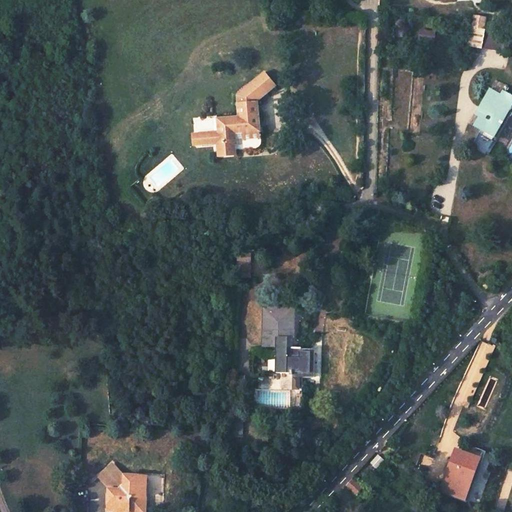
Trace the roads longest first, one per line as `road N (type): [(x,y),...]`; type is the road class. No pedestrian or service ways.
road 1 (residential): [(494,312),(458,269),(440,227),(377,207),(369,194),(371,10)]
road 2 (tertiary): [(310,511),(494,312)]
